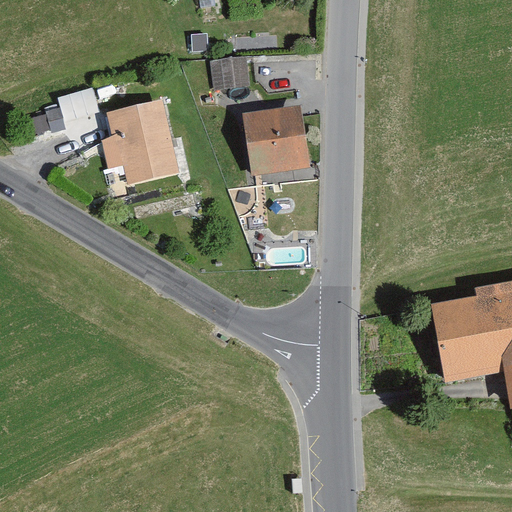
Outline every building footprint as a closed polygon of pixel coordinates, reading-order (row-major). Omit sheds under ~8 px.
[(246,59),(211,62),(213,91),(249,88),(246,59)] [(93,90),(59,100),(66,121),(99,111),(93,90)] [(160,101),(110,113),(116,137),(105,140),(112,166),(126,163),(130,182),(177,170),(160,101)] [(64,125),(60,110),(46,114),(28,119),(32,134),(64,125)] [(298,110),(246,116),(254,173),(305,166),(298,110)] [(433,308),(445,380),(504,370),(507,389),(511,410),(511,409),(511,282),(480,288),(482,300),(433,308)] [(302,479),(292,479),(293,494),(303,493),(302,479)]
